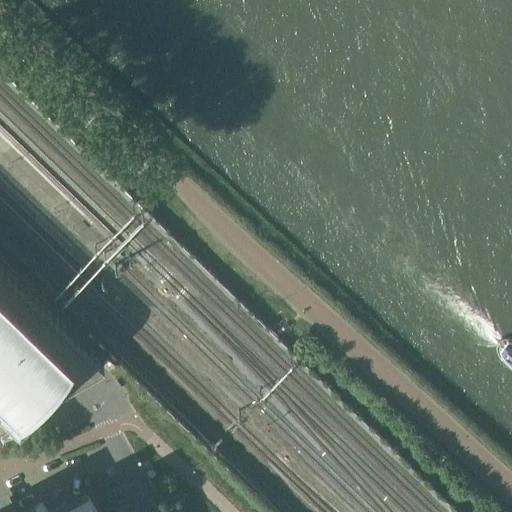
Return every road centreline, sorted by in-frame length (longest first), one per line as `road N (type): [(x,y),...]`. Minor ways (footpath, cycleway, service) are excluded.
road 1 (unclassified): [(511,487),(0,13)]
road 2 (residential): [(154,511),(94,408),(65,384)]
